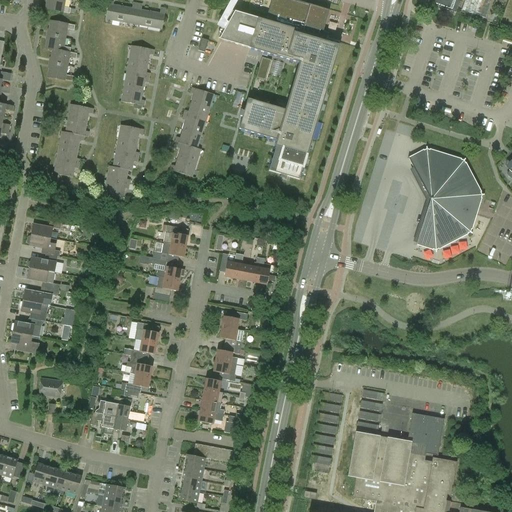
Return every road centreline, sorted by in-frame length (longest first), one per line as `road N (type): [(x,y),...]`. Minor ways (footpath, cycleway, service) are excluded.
road 1 (residential): [(0,321),(28,174),(19,157),(31,68),(16,25)]
road 2 (tertiary): [(262,511),(316,255)]
road 3 (residential): [(511,280),(421,280),(316,255)]
road 4 (tertiary): [(316,255),(369,77)]
road 5 (residential): [(157,474),(3,429)]
road 6 (residential): [(369,77),(502,118),(511,107)]
road 7 (residential): [(165,432),(197,288)]
road 8 (residential): [(192,0),(174,60),(217,77),(224,54)]
